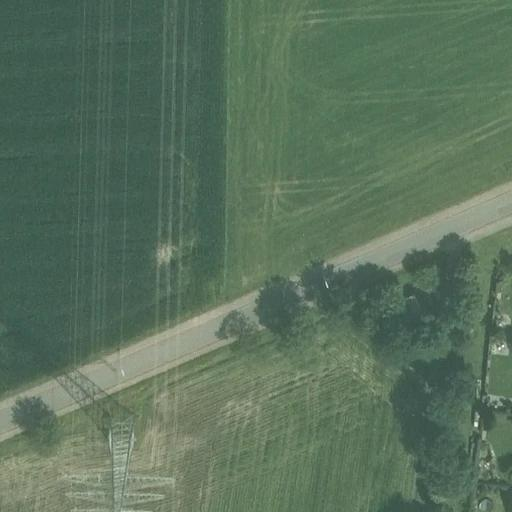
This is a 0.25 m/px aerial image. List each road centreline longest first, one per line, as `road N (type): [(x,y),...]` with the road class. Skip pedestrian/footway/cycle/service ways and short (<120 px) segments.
road 1 (tertiary): [(0,421),(511,201)]
road 2 (track): [(429,511),(459,223)]
